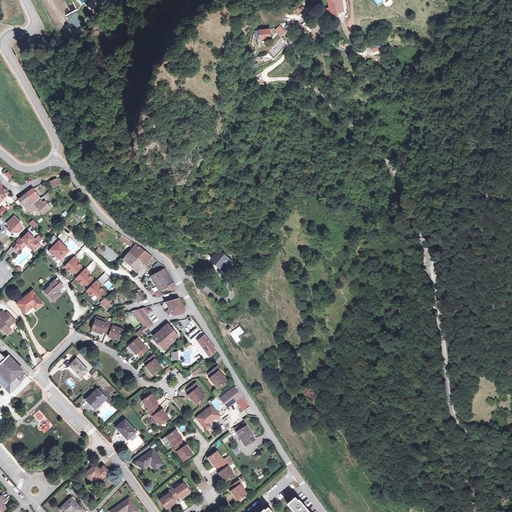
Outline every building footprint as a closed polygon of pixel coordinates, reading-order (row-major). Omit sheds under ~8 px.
[(71,0),(64,0),(70,9),(75,6),(71,0)] [(93,0),(88,5),(93,14),(97,9),(101,3),(102,0),(93,0)] [(341,0),(326,0),(327,1),(328,6),(326,8),(343,11),(341,0)] [(280,25),(274,29),(281,36),(286,32),(280,25)] [(270,29),(256,31),(258,39),(272,37),(270,29)] [(267,52),(274,58),(287,43),(281,37),(267,52)] [(51,182),(51,183),(53,188),(59,185),(56,179),(51,182)] [(0,203),(8,193),(2,187),(0,189),(0,203)] [(27,194),(19,200),(23,205),(24,205),(32,213),(38,208),(43,214),(51,208),(45,201),(45,200),(46,199),(47,199),(50,197),(47,194),(35,203),(27,194)] [(15,216),(7,224),(10,226),(8,229),(11,232),(19,232),(23,228),(22,226),(22,224),(15,216)] [(28,223),(33,228),(37,225),(32,219),(28,223)] [(40,244),(28,233),(17,244),(22,249),(27,244),(28,245),(29,244),(35,250),(40,244)] [(134,243),(123,236),(120,239),(126,243),(131,246),(134,243)] [(58,260),(69,251),(58,239),(47,248),(58,260)] [(147,262),(153,257),(136,245),(124,260),(137,272),(147,262)] [(231,260),(220,250),(213,259),(224,268),(231,260)] [(80,251),(74,256),(78,261),(85,255),(80,251)] [(75,273),(83,266),(73,256),(62,266),(69,273),(71,270),(75,273)] [(153,267),(159,262),(153,257),(147,262),(153,267)] [(159,262),(153,267),(159,272),(166,268),(159,262)] [(85,285),(94,278),(85,268),(73,277),(79,285),(82,282),(85,285)] [(159,272),(151,277),(159,291),(169,286),(170,288),(170,289),(172,290),(176,290),(174,283),(166,268),(159,272)] [(101,285),(109,278),(104,273),(96,280),(101,285)] [(51,286),(44,291),(51,299),(58,293),(57,292),(58,290),(63,286),(60,282),(61,281),(57,278),(50,285),(51,286)] [(90,297),(94,294),(96,297),(104,291),(97,280),(84,289),(90,297)] [(104,285),(109,290),(113,285),(108,280),(104,285)] [(61,294),(58,290),(57,292),(58,293),(51,299),(53,301),(61,294)] [(33,291),(17,304),(25,313),(36,305),(38,308),(43,304),(33,291)] [(184,308),(179,299),(169,301),(175,313),(183,312),(184,312),(184,311),(184,308)] [(139,310),(132,312),(138,319),(144,314),(139,310)] [(6,314),(2,311),(0,312),(0,326),(1,328),(0,329),(6,335),(11,330),(8,327),(15,320),(7,313),(6,314)] [(152,325),(144,315),(139,320),(144,326),(141,329),(144,333),(152,325)] [(98,317),(97,318),(95,322),(93,326),(92,329),(102,333),(103,331),(104,329),(107,330),(110,323),(107,321),(98,317)] [(111,331),(109,334),(109,336),(119,340),(123,330),(113,325),(114,324),(110,323),(107,330),(111,331)] [(171,327),(168,324),(153,336),(156,340),(159,344),(164,350),(179,337),(174,331),(171,327)] [(241,341),(238,336),(244,333),(241,327),(230,332),(235,343),(241,341)] [(206,335),(202,331),(199,334),(202,337),(198,340),(209,355),(210,356),(217,351),(205,336),(206,335)] [(202,337),(199,334),(191,340),(204,358),(209,355),(198,340),(202,337)] [(138,339),(129,346),(136,354),(138,352),(140,351),(142,353),(148,348),(146,346),(144,347),(138,339)] [(0,382),(10,393),(21,382),(16,377),(19,374),(22,371),(23,370),(8,356),(7,357),(4,354),(1,356),(0,354),(0,382)] [(154,355),(148,360),(150,363),(148,365),(146,366),(153,374),(161,368),(155,359),(156,358),(154,355)] [(88,371),(76,359),(72,364),(68,361),(64,364),(67,368),(70,366),(81,377),(88,371)] [(198,366),(192,370),(192,372),(195,375),(201,370),(198,366)] [(220,370),(217,366),(211,372),(214,375),(211,377),(210,378),(218,387),(226,380),(219,371),(220,370)] [(199,387),(196,384),(189,389),(192,392),(190,394),(189,395),(196,404),(205,397),(202,393),(197,388),(199,387)] [(243,396),(236,386),(221,398),(227,407),(237,401),(247,416),(254,412),(243,396)] [(106,399),(97,390),(87,400),(95,409),(106,399)] [(148,411),(150,414),(156,410),(154,407),(156,405),(158,404),(152,395),(143,401),(149,410),(148,411)] [(211,406),(196,418),(206,430),(211,426),(208,424),(219,415),(211,406)] [(156,410),(150,414),(152,417),(153,416),(159,424),(168,418),(162,410),(160,411),(158,412),(156,410)] [(44,420),(39,429),(46,433),(51,424),(44,420)] [(136,432),(125,420),(117,428),(123,434),(123,433),(128,439),(129,438),(134,434),(136,432)] [(244,422),(234,428),(245,445),(249,443),(249,442),(254,439),(244,422)] [(178,443),(180,441),(181,439),(175,431),(166,437),(161,440),(165,445),(168,443),(173,450),(179,445),(178,443)] [(179,445),(173,450),(175,453),(177,452),(183,460),(192,454),(186,445),(184,447),(182,448),(179,445)] [(237,446),(232,449),(235,455),(240,452),(237,446)] [(163,464),(152,450),(138,461),(143,469),(150,464),(155,470),(163,464)] [(221,467),(227,462),(225,459),(223,460),(217,452),(209,458),(215,467),(217,466),(219,464),(221,467)] [(229,465),(227,462),(221,467),(223,469),(221,471),(219,472),(226,481),(234,475),(228,466),(229,465)] [(95,465),(85,475),(90,480),(95,476),(98,480),(104,475),(105,476),(109,472),(103,466),(99,470),(95,465)] [(239,481),(233,485),(235,488),(233,490),(231,491),(237,500),(246,494),(240,485),(241,484),(239,481)] [(173,488),(170,490),(175,496),(177,494),(179,496),(181,498),(189,491),(183,483),(174,489),(173,488)] [(169,493),(160,500),(166,508),(175,502),(174,501),(172,498),(175,496),(170,490),(168,492),(169,493)] [(301,505),(295,497),(287,504),(294,511),(307,511),(304,508),(305,506),(303,503),(301,505)] [(79,511),(82,510),(71,498),(60,509),(62,511),(68,511),(70,511),(71,511),(79,511)] [(129,498),(110,511),(109,511),(124,511),(127,510),(128,509),(130,511),(137,511),(138,511),(129,498)]
